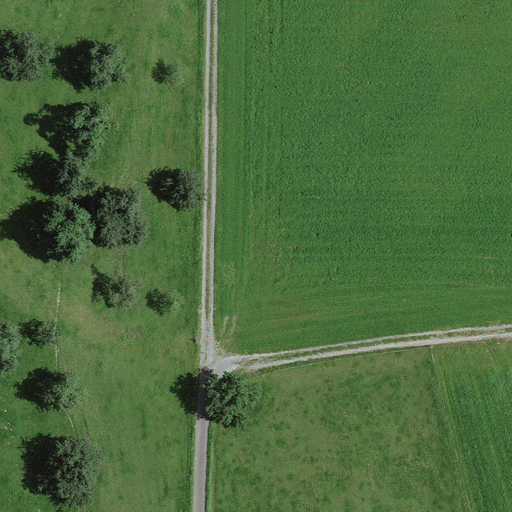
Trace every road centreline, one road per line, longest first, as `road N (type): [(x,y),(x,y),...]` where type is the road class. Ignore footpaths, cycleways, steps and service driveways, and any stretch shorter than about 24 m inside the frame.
road 1 (track): [(212,0),(205,344)]
road 2 (unclassified): [(205,344),(199,511)]
